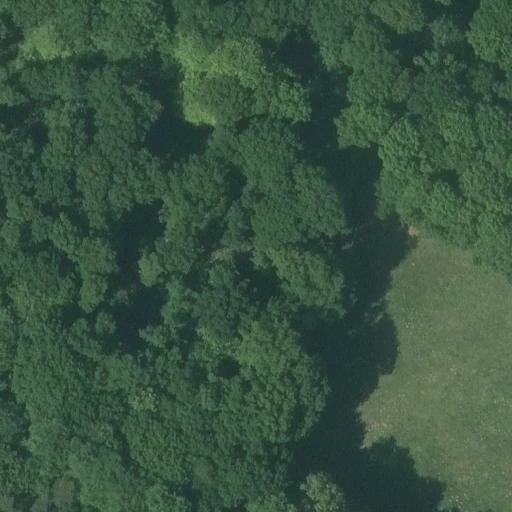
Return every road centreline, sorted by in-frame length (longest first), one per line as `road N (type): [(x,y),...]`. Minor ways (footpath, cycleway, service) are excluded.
road 1 (track): [(393,0),(260,481)]
road 2 (track): [(260,481),(0,355)]
road 3 (track): [(511,59),(384,29)]
